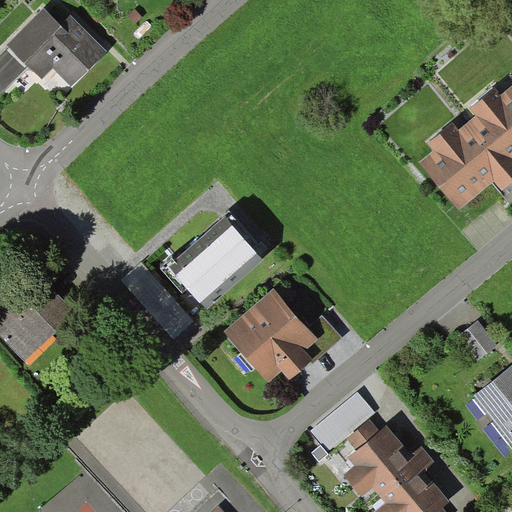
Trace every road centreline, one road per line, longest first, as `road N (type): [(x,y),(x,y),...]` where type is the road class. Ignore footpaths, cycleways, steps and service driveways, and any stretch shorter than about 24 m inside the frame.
road 1 (residential): [(258,450),(22,187)]
road 2 (residential): [(258,450),(511,240)]
road 3 (residential): [(22,187),(231,0)]
